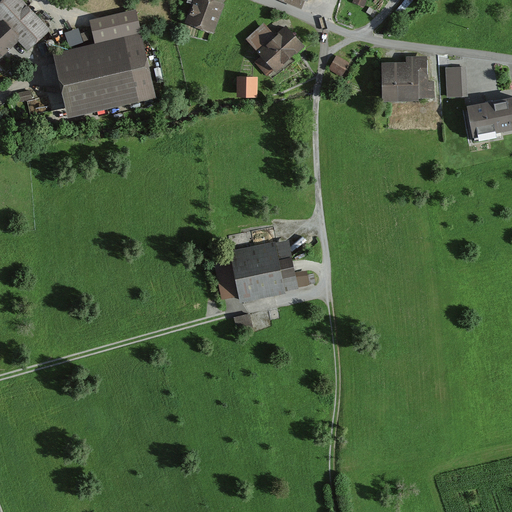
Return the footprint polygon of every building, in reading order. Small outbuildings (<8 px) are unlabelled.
[(0,53),(19,36),(27,45),(47,27),(21,0),(2,0),(0,2),(0,53)] [(216,0),(195,0),(188,18),(213,27),(222,2),(216,0)] [(98,42),(56,52),(70,111),(154,91),(135,10),(92,19),(98,42)] [(264,23),(249,36),(276,66),(302,43),(285,25),(274,35),(264,23)] [(96,39),(93,29),(83,32),(86,42),(96,39)] [(347,62),(335,54),(327,66),(340,74),(347,62)] [(430,56),(375,57),(377,105),(432,103),(430,56)] [(448,68),(449,94),(465,94),(465,67),(448,68)] [(238,92),(256,93),(256,76),(239,75),(238,92)] [(497,132),(496,127),(511,123),(511,99),(470,106),(475,136),(497,132)] [(282,234),(216,246),(226,300),(292,288),(282,234)] [(235,317),(239,328),(253,323),(249,312),(235,317)]
